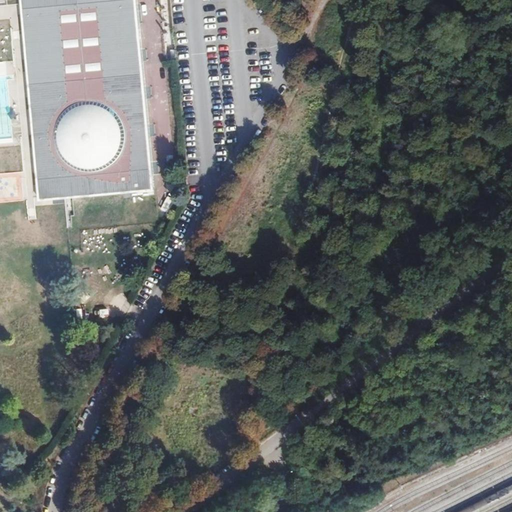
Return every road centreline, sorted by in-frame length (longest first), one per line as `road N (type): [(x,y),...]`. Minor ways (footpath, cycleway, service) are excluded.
road 1 (unclassified): [(303,35),(67,465),(54,511)]
road 2 (track): [(352,0),(251,460)]
road 3 (track): [(311,415),(511,254)]
road 4 (unclassified): [(186,511),(311,415)]
road 5 (track): [(446,0),(511,109)]
road 6 (unknown): [(111,0),(122,39),(170,108)]
